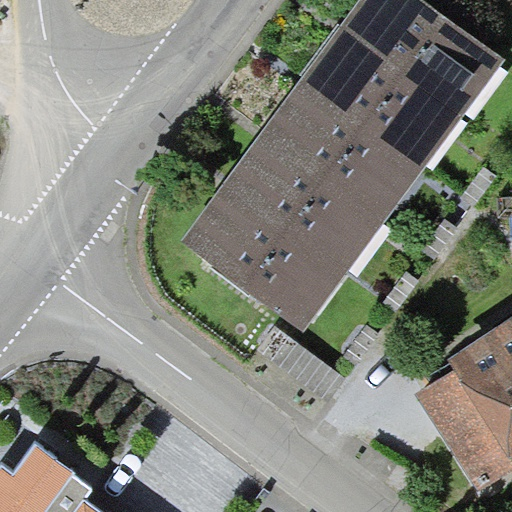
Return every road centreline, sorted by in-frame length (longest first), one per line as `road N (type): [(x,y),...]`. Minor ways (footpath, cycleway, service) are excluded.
road 1 (residential): [(357,511),(31,259)]
road 2 (tertiary): [(116,147),(229,0)]
road 3 (residential): [(116,147),(60,82),(41,0)]
road 4 (tertiary): [(31,259),(116,147)]
